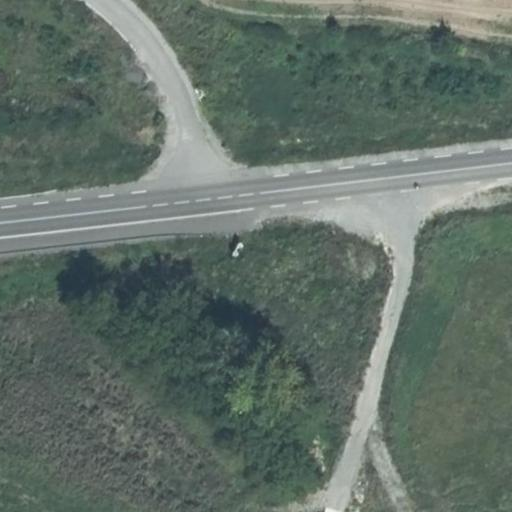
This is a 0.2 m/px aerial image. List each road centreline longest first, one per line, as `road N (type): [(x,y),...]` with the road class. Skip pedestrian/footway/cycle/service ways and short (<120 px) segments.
road 1 (tertiary): [(0,222),(511,155)]
road 2 (track): [(331,511),(438,164)]
